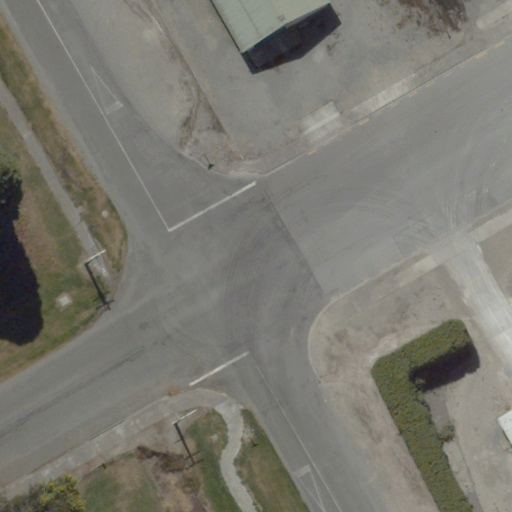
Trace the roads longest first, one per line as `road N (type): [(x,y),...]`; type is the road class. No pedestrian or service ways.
road 1 (residential): [(209,293),(511,116)]
road 2 (unclassified): [(209,293),(41,0)]
road 3 (unclassified): [(337,511),(209,293)]
road 4 (residential): [(0,419),(209,293)]
